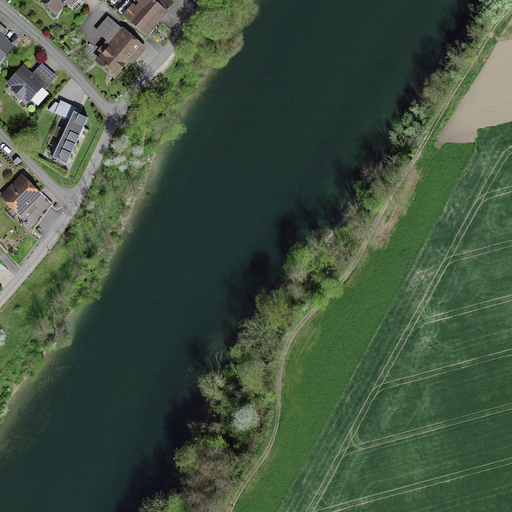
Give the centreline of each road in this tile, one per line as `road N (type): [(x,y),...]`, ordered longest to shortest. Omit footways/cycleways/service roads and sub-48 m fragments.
road 1 (track): [(511,4),(351,268),(290,339),(269,447),(228,511)]
road 2 (residential): [(115,116),(74,205),(0,303)]
road 3 (residential): [(115,116),(0,5)]
road 4 (residential): [(207,0),(115,116)]
